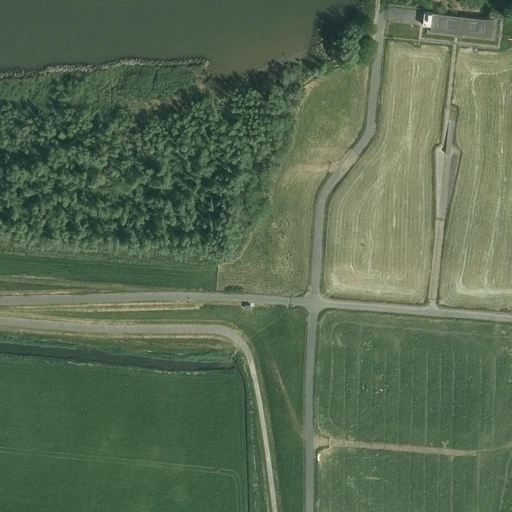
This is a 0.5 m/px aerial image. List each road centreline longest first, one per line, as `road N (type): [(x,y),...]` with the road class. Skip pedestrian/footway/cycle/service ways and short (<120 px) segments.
road 1 (track): [(231,297),(0,278)]
road 2 (track): [(310,441),(465,452),(511,445)]
